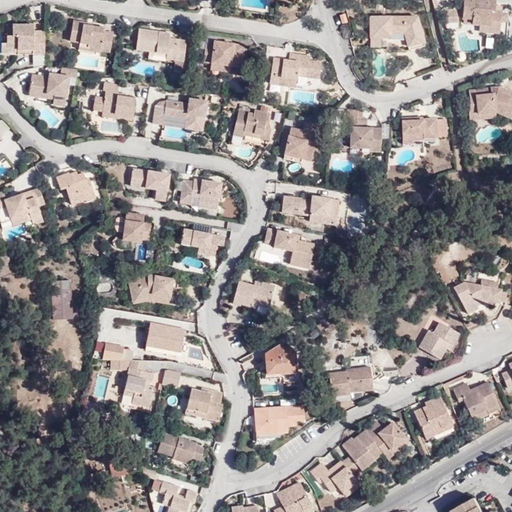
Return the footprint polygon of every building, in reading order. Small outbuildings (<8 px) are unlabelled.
[(498,28),(499,21),(500,13),(500,11),(493,11),(494,0),(470,0),(470,3),(467,2),(466,0),(462,0),(461,18),(471,19),(470,24),(478,24),(487,25),(487,27),(498,28)] [(456,21),(456,9),(444,9),(444,22),(456,21)] [(408,47),(424,42),(417,17),(369,18),(369,38),(380,38),(380,34),(390,34),(404,34),(408,47)] [(100,49),(99,51),(109,52),(112,34),(103,32),(104,28),(91,26),(91,27),(83,26),(84,22),(73,21),(69,41),(79,43),(88,44),(88,47),(100,49)] [(44,54),(44,31),(33,31),(33,24),(12,24),(12,35),(7,35),(7,42),(7,46),(17,46),(17,49),(31,49),(32,54),(44,54)] [(498,33),(498,28),(487,27),(487,25),(478,24),(477,30),(498,33)] [(170,34),(158,32),(158,35),(154,34),(154,31),(139,29),(135,50),(166,54),(165,59),(175,60),(183,61),(186,41),(169,38),(170,34)] [(380,38),(369,38),(370,47),(380,47),(380,38)] [(202,62),(210,63),(229,66),(240,67),(243,46),(224,43),(224,46),(219,46),(220,42),(213,41),(213,46),(205,45),(202,62)] [(7,46),(7,42),(2,42),(1,52),(17,52),(17,49),(17,46),(7,46)] [(424,46),(424,42),(408,47),(409,51),(424,46)] [(99,53),(99,51),(100,49),(88,47),(88,44),(79,43),(78,49),(99,53)] [(285,78),(295,79),(296,75),(318,78),(320,63),(309,61),(309,56),(289,53),(288,60),(287,64),(281,63),(282,59),(272,57),(268,83),(284,85),(285,78)] [(182,71),(183,61),(175,60),(173,70),(182,71)] [(229,66),(210,63),(209,69),(228,72),(229,66)] [(77,71),(61,68),(60,76),(57,75),(57,79),(49,77),(32,74),(29,89),(38,91),(39,89),(46,90),(45,97),(52,98),(52,104),(63,106),(68,77),(76,78),(77,71)] [(294,87),(295,79),(285,78),(284,85),(294,87)] [(101,112),(131,117),(133,98),(124,97),(116,96),(117,93),(118,86),(103,83),(102,91),(104,91),(101,112)] [(502,92),(500,88),(470,90),(470,104),(477,104),(477,113),(496,112),(511,119),(511,93),(510,97),(502,92)] [(511,93),(500,88),(502,92),(510,97),(511,93)] [(28,94),(45,97),(46,90),(39,89),(38,91),(29,89),(28,94)] [(193,120),(192,129),(202,131),(206,102),(194,100),(193,105),(188,104),(166,101),(165,108),(155,107),(153,123),(163,125),(165,115),(186,118),(193,120)] [(477,104),(470,104),(468,104),(469,119),(496,118),(496,112),(477,113),(477,104)] [(242,137),(244,134),(245,131),(261,135),(260,138),(268,139),(270,130),(267,120),(269,113),(239,107),(233,135),(242,137)] [(349,147),(369,147),(370,143),(380,144),(381,128),(374,128),(374,131),(370,131),(370,128),(365,127),(366,117),(361,117),(361,110),(346,109),(345,127),(350,127),(349,147)] [(131,120),(131,117),(101,112),(101,116),(131,120)] [(185,128),(192,129),(193,120),(186,118),(185,128)] [(401,119),(402,141),(412,140),(422,140),(422,138),(445,136),(444,119),(421,120),(411,121),(411,118),(401,119)] [(301,154),(311,156),(318,126),(304,122),(301,131),(290,128),(283,153),(300,158),(301,154)] [(163,135),(180,138),(183,127),(166,123),(163,135)] [(370,143),(369,147),(369,151),(379,151),(380,144),(370,143)] [(299,163),(300,158),(283,153),(282,158),(299,163)] [(145,183),(145,188),(155,190),(154,199),(164,201),(168,174),(132,169),(130,181),(145,183)] [(70,178),(69,175),(68,173),(56,178),(59,190),(65,188),(71,205),(85,200),(85,199),(95,195),(89,179),(85,181),(83,173),(78,176),(70,178)] [(197,202),(217,205),(220,184),(199,181),(199,183),(193,182),(184,181),(180,203),(190,204),(191,196),(198,197),(197,202)] [(30,215),(39,212),(35,199),(26,202),(24,197),(16,199),(15,197),(5,200),(7,207),(12,220),(20,217),(21,220),(31,217),(30,215)] [(327,214),(335,215),(337,200),(330,199),(330,202),(324,201),(324,198),(319,197),(318,201),(310,200),(284,197),(282,211),(308,215),(327,218),(327,214)] [(43,223),(39,212),(30,215),(31,217),(32,220),(33,226),(43,223)] [(138,219),(139,215),(126,212),(122,240),(139,243),(140,237),(148,238),(150,225),(143,224),(143,220),(138,219)] [(334,225),(335,215),(327,214),(327,218),(308,215),(308,221),(334,225)] [(32,220),(31,217),(21,220),(20,217),(12,220),(13,226),(32,220)] [(294,244),(296,235),(267,228),(265,242),(274,244),(292,248),(292,251),(290,259),(310,263),(314,243),(304,241),(303,245),(294,244)] [(207,249),(206,254),(214,255),(216,244),(223,245),(224,237),(183,229),(180,239),(190,241),(189,246),(198,247),(207,249)] [(337,236),(345,238),(346,231),(335,229),(337,236)] [(299,235),(296,235),(294,244),(303,245),(304,241),(298,240),(299,235)] [(309,268),(310,263),(290,259),(289,264),(309,268)] [(128,279),(132,301),(151,298),(152,294),(161,295),(160,298),(169,300),(171,287),(181,289),(182,281),(147,275),(128,279)] [(262,288),(263,282),(256,280),(254,285),(262,288)] [(53,320),(73,319),(72,281),(52,281),(53,320)] [(250,302),(256,303),(269,307),(275,286),(263,282),(262,288),(254,285),(239,281),(233,301),(249,306),(250,302)] [(477,308),(475,305),(474,302),(482,299),(491,300),(498,301),(500,288),(463,281),(453,287),(467,313),(477,308)] [(151,298),(132,301),(133,304),(150,301),(168,303),(169,300),(160,298),(161,295),(152,294),(151,298)] [(448,342),(452,344),(458,333),(438,322),(432,332),(428,330),(417,347),(438,359),(445,348),(448,342)] [(185,330),(171,327),(170,330),(164,329),(165,326),(150,323),(144,350),(179,356),(185,330)] [(102,358),(103,342),(94,341),(93,358),(102,358)] [(288,352),(294,352),(285,342),(265,353),(266,374),(295,372),(295,362),(289,362),(288,352)] [(110,360),(119,360),(121,360),(124,346),(106,343),(102,360),(110,360)] [(110,370),(119,370),(119,360),(110,360),(110,370)] [(145,361),(131,361),(129,369),(143,372),(145,361)] [(511,362),(508,364),(511,370),(502,373),(508,387),(511,385),(511,362)] [(330,397),(348,395),(348,392),(371,390),(370,380),(366,381),(366,377),(370,377),(369,367),(345,369),(345,372),(345,375),(337,376),(337,372),(328,373),(330,397)] [(143,372),(129,369),(123,395),(133,397),(150,401),(153,389),(147,387),(144,387),(145,381),(148,382),(151,383),(152,374),(143,372)] [(162,385),(177,388),(180,373),(168,370),(165,371),(162,385)] [(277,378),(261,379),(262,392),(278,391),(277,378)] [(486,409),(488,413),(498,408),(487,381),(473,387),(474,390),(470,392),(469,389),(466,383),(453,389),(458,401),(463,399),(470,416),(486,409)] [(206,410),(219,413),(222,404),(219,404),(222,393),(211,390),(210,394),(200,392),(190,389),(186,409),(205,414),(206,410)] [(440,426),(451,422),(440,396),(424,402),(425,406),(427,408),(422,410),(421,407),(413,411),(424,438),(442,431),(440,426)] [(150,401),(133,397),(132,404),(148,407),(150,401)] [(257,421),(255,421),(255,435),(287,433),(287,426),(295,426),(296,420),(303,420),(303,406),(254,409),(254,417),(257,417),(257,421)] [(218,421),(219,413),(206,410),(205,414),(186,409),(184,413),(218,421)] [(471,420),(488,413),(486,409),(470,416),(471,420)] [(382,452),(386,457),(394,452),(391,448),(404,438),(391,422),(382,429),(376,421),(364,430),(378,447),(382,452)] [(453,426),(451,422),(440,426),(442,431),(453,426)] [(378,447),(364,430),(355,437),(357,439),(353,442),(351,439),(350,437),(340,445),(349,456),(341,462),(350,473),(358,467),(359,469),(372,459),(369,454),(378,447)] [(195,443),(182,439),(181,443),(177,442),(178,438),(163,433),(157,451),(171,457),(171,459),(188,465),(191,458),(199,460),(203,449),(194,446),(195,443)] [(391,448),(394,452),(407,441),(404,438),(391,448)] [(111,446),(102,447),(105,467),(120,465),(119,450),(112,450),(111,446)] [(372,459),(382,452),(378,447),(369,454),(372,459)] [(336,485),(340,491),(355,480),(350,473),(341,462),(340,460),(332,466),(334,469),(332,471),(330,468),(327,470),(321,463),(309,471),(317,482),(321,479),(330,490),(336,485)] [(154,479),(157,470),(141,465),(145,475),(154,479)] [(344,494),(358,484),(355,480),(340,491),(344,494)] [(166,511),(184,511),(185,511),(187,511),(191,502),(193,502),(196,493),(187,489),(184,496),(183,499),(174,496),(175,493),(177,486),(162,481),(158,491),(164,493),(161,503),(168,505),(166,511)] [(303,511),(302,509),(310,505),(299,482),(275,494),(279,503),(282,501),(283,504),(281,505),(281,507),(273,511),(303,511)] [(338,500),(343,495),(335,487),(330,492),(338,500)] [(482,511),(474,498),(457,507),(459,511),(482,511)]
